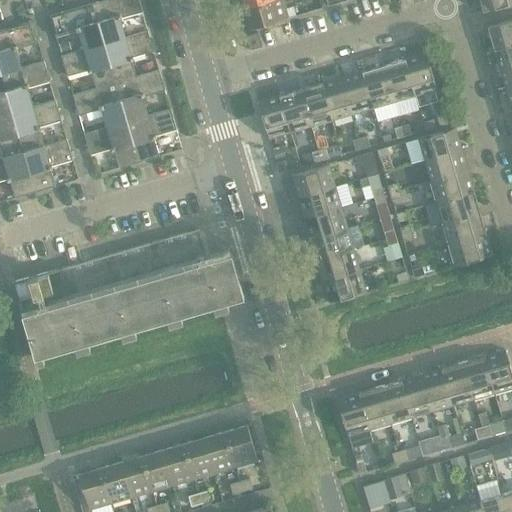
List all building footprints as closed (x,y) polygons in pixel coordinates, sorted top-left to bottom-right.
[(138,0),(106,0),(93,4),(105,44),(125,38),(125,37),(120,19),(143,12),(138,0)] [(282,0),(269,0),(245,7),(251,29),(288,18),(296,15),(294,7),(286,9),(282,0)] [(511,0),(480,0),(483,11),(511,2),(511,0)] [(79,31),(85,49),(85,50),(105,44),(93,4),(50,16),(56,37),(79,31)] [(511,20),(488,27),(494,49),(511,43),(511,20)] [(33,21),(0,30),(0,70),(1,74),(21,68),(21,67),(16,49),(39,42),(33,21)] [(125,38),(105,44),(116,83),(136,77),(136,76),(131,58),(154,51),(148,30),(125,37),(125,38)] [(246,37),(250,50),(263,47),(259,33),(246,37)] [(69,41),(59,44),(62,54),(71,51),(69,41)] [(511,43),(494,49),(500,70),(511,66),(511,43)] [(85,50),(85,49),(61,56),(68,77),(91,70),(96,88),(96,89),(116,83),(105,44),(85,50)] [(426,53),(405,59),(415,96),(437,90),(426,53)] [(405,59),(384,65),(395,102),(415,96),(405,59)] [(21,68),(1,74),(12,113),(33,107),(32,106),(27,88),(50,82),(44,61),(21,67),(21,68)] [(152,62),(142,65),(145,74),(155,71),(152,62)] [(384,65),(363,71),(374,108),(395,102),(384,65)] [(511,66),(500,70),(506,90),(511,88),(511,66)] [(136,77),(116,83),(128,122),(148,116),(142,97),(165,91),(159,70),(155,71),(145,74),(136,76),(136,77)] [(363,71),(342,77),(353,114),(374,108),(363,71)] [(0,74),(0,116),(12,113),(1,74),(0,74)] [(342,77),(322,83),(332,120),(353,114),(342,77)] [(96,88),(73,95),(79,116),(87,113),(89,121),(104,117),(107,127),(107,128),(128,122),(116,83),(96,89),(96,88)] [(322,83),(301,90),(312,126),(332,120),(322,83)] [(301,90),(280,96),(291,132),(312,126),(301,90)] [(291,132),(280,96),(258,102),(269,139),(291,132)] [(33,107),(12,113),(24,152),(44,147),(44,146),(38,128),(61,121),(55,100),(32,106),(33,107)] [(148,116),(128,122),(139,162),(159,157),(154,136),(177,130),(171,109),(148,116)] [(0,116),(0,145),(3,157),(4,158),(24,152),(12,113),(0,116)] [(437,116),(440,126),(447,124),(444,114),(437,116)] [(107,128),(107,127),(84,134),(90,155),(113,148),(119,168),(139,162),(128,122),(107,128)] [(409,125),(402,127),(405,137),(411,135),(409,125)] [(405,137),(402,127),(395,129),(398,139),(405,137)] [(419,139),(425,161),(462,150),(455,128),(419,139)] [(367,137),(360,139),(363,149),(370,147),(367,137)] [(44,147),(24,152),(35,193),(56,187),(50,167),(73,160),(67,139),(44,146),(44,147)] [(363,149),(360,139),(353,141),(356,151),(363,149)] [(282,146),(272,149),(276,163),(283,161),(286,160),(282,146)] [(378,151),(380,158),(390,155),(388,148),(378,151)] [(326,149),(319,151),(322,161),(329,159),(326,149)] [(462,150),(425,161),(431,181),(468,171),(462,150)] [(322,161),(319,151),(312,153),(315,163),(322,161)] [(4,158),(3,157),(0,158),(0,181),(9,178),(15,198),(35,193),(24,152),(4,158)] [(372,152),(355,157),(357,164),(359,163),(365,166),(368,177),(378,174),(372,152)] [(276,163),(279,173),(286,171),(283,161),(276,163)] [(292,176),(299,197),(335,187),(329,165),(292,176)] [(468,171),(431,181),(437,202),(474,191),(468,171)] [(378,174),(368,177),(372,191),(382,188),(378,174)] [(388,186),(390,193),(400,190),(398,183),(388,186)] [(335,187),(299,197),(305,218),(341,207),(335,187)] [(372,191),(374,198),(384,195),(382,188),(372,191)] [(400,190),(390,193),(392,200),(402,197),(400,190)] [(474,191),(437,202),(443,223),(480,212),(474,191)] [(384,195),(374,198),(376,205),(386,202),(384,195)] [(386,202),(376,205),(380,219),(390,216),(386,202)] [(341,207),(305,218),(311,239),(347,228),(341,207)] [(480,212),(443,223),(449,243),(486,233),(480,212)] [(390,216),(380,219),(384,232),(394,229),(390,216)] [(400,228),(402,235),(412,232),(410,225),(400,228)] [(347,228),(311,239),(317,260),(353,249),(347,228)] [(231,254),(209,260),(208,260),(199,229),(62,269),(62,268),(13,283),(18,301),(22,314),(22,315),(34,358),(244,298),(231,254)] [(384,232),(386,239),(396,236),(394,229),(384,232)] [(412,232),(402,235),(404,242),(414,239),(412,232)] [(486,233),(449,243),(455,265),(492,255),(486,233)] [(396,236),(386,239),(388,246),(398,243),(396,236)] [(353,249),(317,260),(323,280),(359,270),(353,249)] [(422,267),(412,270),(414,277),(424,274),(422,267)] [(359,270),(323,280),(329,302),(366,291),(359,270)] [(397,275),(399,282),(409,279),(407,272),(397,275)] [(511,371),(506,350),(484,357),(495,393),(511,388),(511,371)] [(484,357),(463,363),(474,399),(495,393),(484,357)] [(463,363),(442,369),(453,405),(474,399),(463,363)] [(442,369),(422,375),(432,411),(453,405),(442,369)] [(422,375),(401,381),(412,418),(432,411),(422,375)] [(401,381),(380,387),(391,424),(412,418),(401,381)] [(380,387),(359,393),(370,430),(391,424),(380,387)] [(370,430),(359,393),(338,399),(348,436),(370,430)] [(486,412),(478,414),(482,427),(489,425),(489,424),(490,424),(486,412)] [(511,417),(502,420),(506,431),(511,429),(511,417)] [(490,424),(489,424),(489,425),(492,435),(506,431),(502,420),(490,424)] [(446,424),(437,427),(440,440),(447,438),(450,437),(446,424)] [(247,425),(225,432),(236,467),(258,461),(247,425)] [(489,425),(482,427),(485,437),(492,435),(489,425)] [(485,437),(482,427),(475,429),(478,439),(485,437)] [(225,432),(205,438),(215,473),(236,467),(225,432)] [(450,437),(447,438),(450,448),(464,444),(461,433),(457,435),(450,437)] [(205,438),(184,444),(194,479),(215,473),(205,438)] [(447,438),(440,440),(443,450),(450,448),(447,438)] [(443,450),(440,440),(434,442),(437,452),(443,450)] [(511,453),(509,443),(490,448),(493,460),(511,454),(511,453)] [(184,444),(163,450),(174,485),(194,479),(184,444)] [(163,450),(143,456),(153,491),(174,485),(163,450)] [(406,450),(399,452),(402,462),(409,460),(406,450)] [(402,462),(399,452),(392,454),(395,464),(402,462)] [(479,452),(467,455),(470,465),(482,462),(479,452)] [(143,456),(122,462),(132,497),(153,491),(143,456)] [(463,456),(450,460),(453,469),(466,465),(463,456)] [(122,462),(101,468),(111,503),(132,497),(122,462)] [(364,462),(356,464),(359,474),(367,472),(364,462)] [(444,478),(440,463),(427,467),(432,481),(444,478)] [(425,467),(410,472),(413,482),(428,478),(425,467)] [(111,503),(101,468),(79,475),(90,510),(111,503)] [(385,480),(390,498),(402,495),(397,477),(385,480)] [(250,479),(240,482),(243,492),(253,489),(250,479)] [(384,480),(363,487),(366,498),(388,492),(384,480)] [(243,492),(240,482),(230,484),(233,495),(243,492)] [(208,491),(199,494),(202,504),(211,501),(208,491)] [(511,511),(511,491),(501,494),(506,511),(511,511)] [(202,504),(199,494),(189,497),(192,507),(202,504)] [(506,511),(501,494),(481,501),(484,511),(506,511)] [(484,511),(481,501),(460,507),(461,511),(484,511)] [(169,511),(167,503),(157,506),(158,511),(169,511)]
